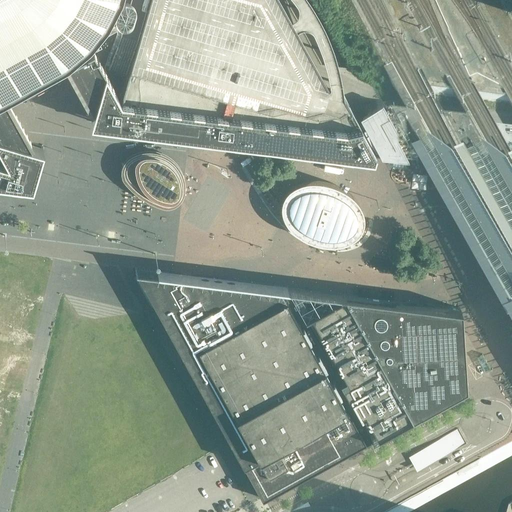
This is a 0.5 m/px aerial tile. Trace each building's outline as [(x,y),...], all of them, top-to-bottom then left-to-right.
[(0,0),(0,87),(7,84),(6,83),(4,79),(6,78),(9,77),(14,87),(22,102),(42,91),(62,80),(54,65),(53,65),(48,55),(53,53),(55,57),(64,52),(65,52),(66,51),(87,33),(87,34),(88,32),(105,11),(106,10),(106,9),(110,0),(0,0)] [(148,0),(120,98),(248,112),(360,124),(359,123),(342,92),(329,88),(296,29),(280,0),(148,0)] [(269,117),(120,98),(93,48),(66,63),(77,82),(92,109),(90,121),(249,141),(373,157),(374,150),(360,124),(345,127),(269,117)] [(0,100),(0,125),(34,136),(25,123),(10,95),(0,100)] [(423,145),(407,117),(402,108),(391,107),(365,121),(360,124),(374,150),(380,150),(389,151),(418,155),(415,150),(417,148),(423,145)] [(468,161),(499,165),(511,166),(511,121),(467,116),(444,113),(402,108),(407,117),(423,145),(426,151),(429,156),(468,161)] [(44,139),(34,136),(0,125),(0,140),(13,162),(0,158),(0,174),(35,179),(36,170),(44,139)] [(127,166),(126,171),(127,175),(128,175),(130,179),(131,179),(134,183),(134,182),(137,186),(137,185),(141,189),(141,188),(145,192),(145,191),(149,194),(153,197),(153,196),(158,198),(162,200),(162,199),(167,201),(167,200),(172,201),(172,200),(176,198),(179,194),(181,190),(180,189),(181,185),(180,185),(181,180),(180,180),(179,175),(177,171),(175,167),(174,167),(172,163),(171,163),(168,160),(164,157),(160,155),(159,156),(155,154),(150,153),(150,154),(145,153),(145,154),(140,154),(141,155),(136,156),(131,158),(132,158),(128,161),(128,162),(126,166),(127,166)] [(348,191),(347,190),(343,188),(341,186),(338,185),(336,184),(333,183),(331,182),(328,181),(326,181),(323,180),(320,180),(316,179),(312,179),(309,179),(307,179),(305,180),(303,180),(300,181),(298,182),(296,183),(293,184),(290,186),(288,187),(287,189),(286,190),(285,191),(284,192),(284,193),(283,195),(282,196),(282,197),(282,198),(281,199),(281,201),(281,202),(280,204),(280,205),(280,206),(281,207),(281,209),(281,211),(282,212),(282,214),(283,216),(284,217),(285,220),(286,222),(288,224),(289,225),(290,227),(292,228),(294,230),(296,232),(299,234),(302,235),(304,236),(307,238),(309,239),(312,240),(314,241),(317,241),(320,242),(324,243),(326,243),(328,243),(330,243),(333,243),(335,243),(337,243),(339,242),(342,242),(344,241),(347,240),(349,239),(351,238),(353,237),(355,235),(356,234),(358,232),(359,231),(360,229),(361,227),(362,225),(363,223),(363,222),(363,220),(363,218),(363,216),(363,215),(363,213),(363,211),(362,208),(360,205),(359,203),(358,201),(357,199),(356,198),(354,196),(353,195),(351,193),(349,192),(348,191)] [(371,438),(288,287),(219,278),(135,268),(139,275),(156,306),(190,367),(199,383),(217,417),(222,426),(262,498),(371,438)] [(465,386),(460,308),(433,305),(288,287),(371,438),(465,386)] [(487,362),(482,353),(477,356),(485,372),(491,369),(487,362)] [(461,426),(411,454),(414,460),(418,466),(419,469),(470,441),(461,426)]
